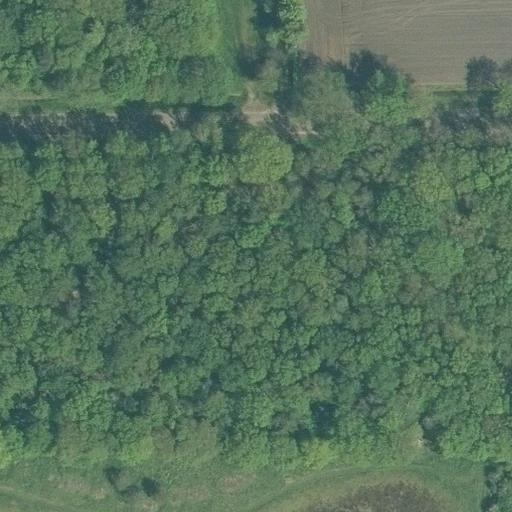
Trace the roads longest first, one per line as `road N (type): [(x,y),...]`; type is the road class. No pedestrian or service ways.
road 1 (tertiary): [(0,124),(511,117)]
road 2 (track): [(287,120),(284,0)]
